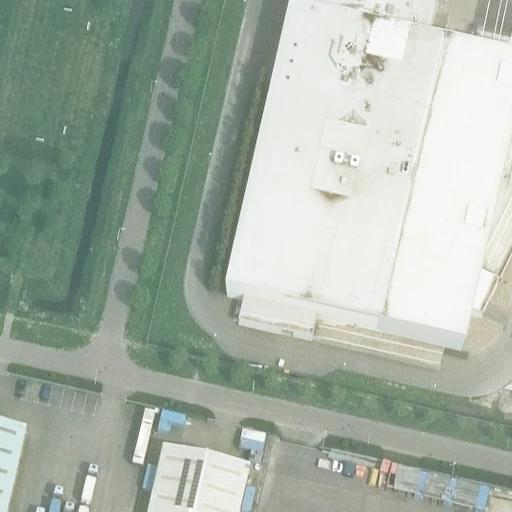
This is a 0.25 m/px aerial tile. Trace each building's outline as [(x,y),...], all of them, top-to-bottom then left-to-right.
[(231,289),(229,288),(243,302),(237,325),(311,342),(317,319),(382,333),(464,353),(467,344),(464,344),(471,316),(482,324),(511,306),(511,302),(498,285),(511,232),(511,65),(446,47),(454,30),(433,23),(438,0),(364,0),(363,7),(334,0),(314,0),(310,16),(292,12),(290,21),(292,22),(231,289)] [(269,444),(272,425),(247,421),(244,440),(269,444)] [(6,511),(12,487),(26,490),(32,464),(18,461),(25,434),(0,428),(0,511),(6,511)] [(148,511),(239,511),(249,471),(162,452),(148,511)] [(511,482),(505,482),(502,502),(511,503),(511,482)]
